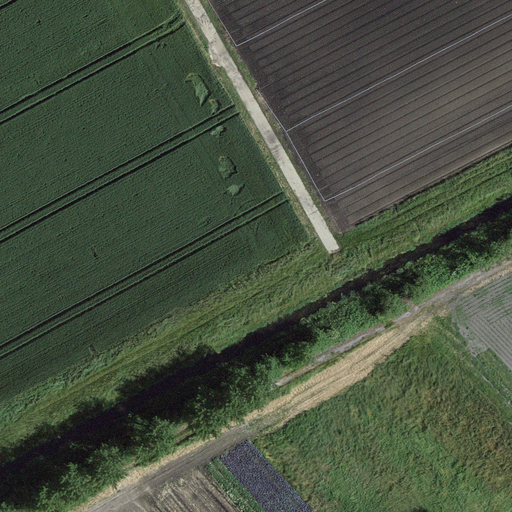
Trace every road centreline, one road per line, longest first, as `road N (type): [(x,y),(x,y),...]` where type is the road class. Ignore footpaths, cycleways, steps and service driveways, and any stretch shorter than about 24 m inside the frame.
road 1 (track): [(511,259),(156,447)]
road 2 (track): [(191,0),(336,253)]
